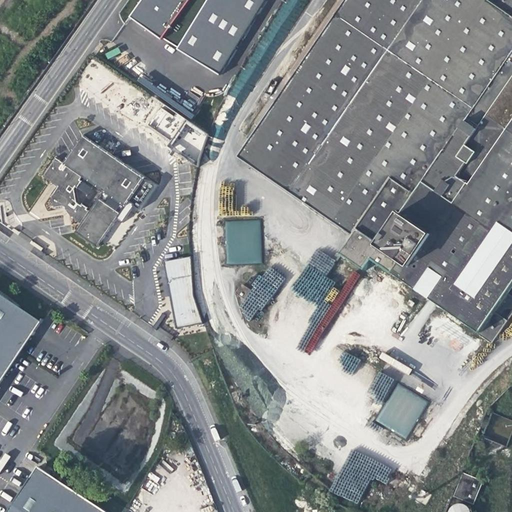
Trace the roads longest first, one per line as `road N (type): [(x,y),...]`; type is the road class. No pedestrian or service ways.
road 1 (residential): [(0,247),(174,370)]
road 2 (residential): [(0,157),(111,0)]
road 3 (residential): [(231,511),(174,370)]
